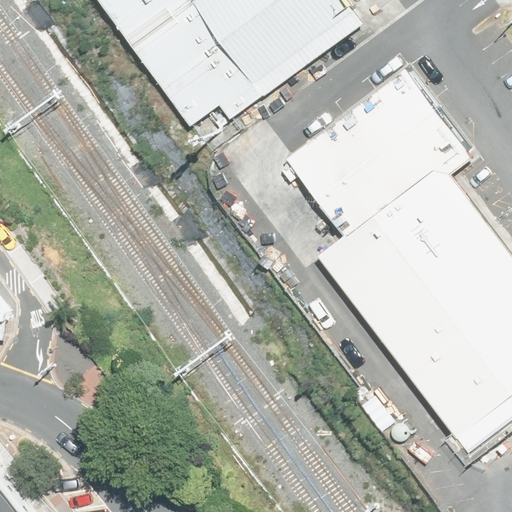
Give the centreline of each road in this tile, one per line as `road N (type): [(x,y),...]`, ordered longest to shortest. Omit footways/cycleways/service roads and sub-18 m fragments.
road 1 (tertiary): [(23,400),(90,443),(145,511)]
road 2 (residential): [(0,260),(30,312),(23,400)]
